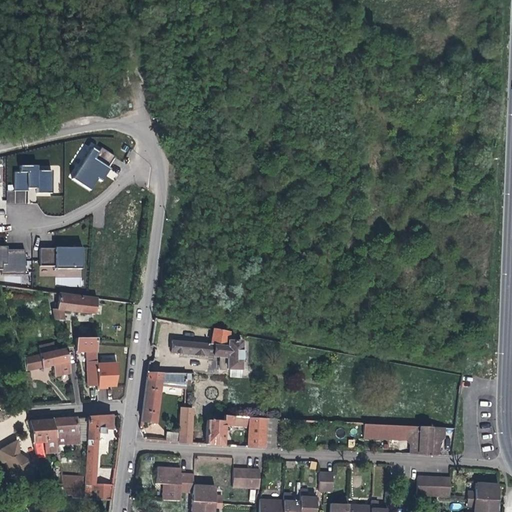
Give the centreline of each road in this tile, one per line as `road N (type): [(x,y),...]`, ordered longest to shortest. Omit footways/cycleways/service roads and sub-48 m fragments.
road 1 (residential): [(511,468),(128,441)]
road 2 (unclassified): [(511,457),(505,419),(511,230)]
road 3 (residential): [(146,319),(164,192)]
road 4 (track): [(147,121),(125,0)]
road 5 (residential): [(126,174),(88,208),(59,221),(23,216)]
